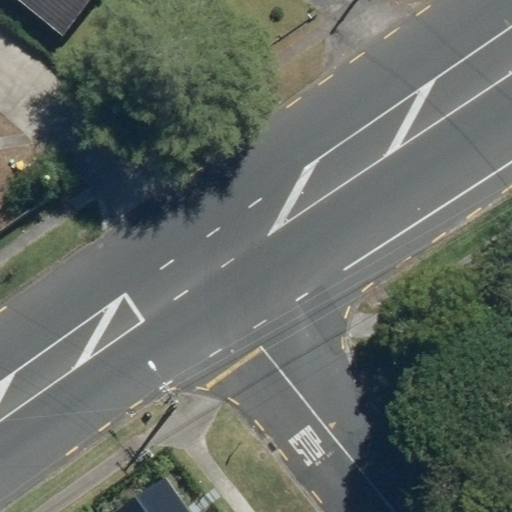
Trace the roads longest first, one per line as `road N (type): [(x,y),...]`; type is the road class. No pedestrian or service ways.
road 1 (secondary): [(206,282),(511,69)]
road 2 (residential): [(397,511),(206,282)]
road 3 (secondary): [(0,429),(206,282)]
